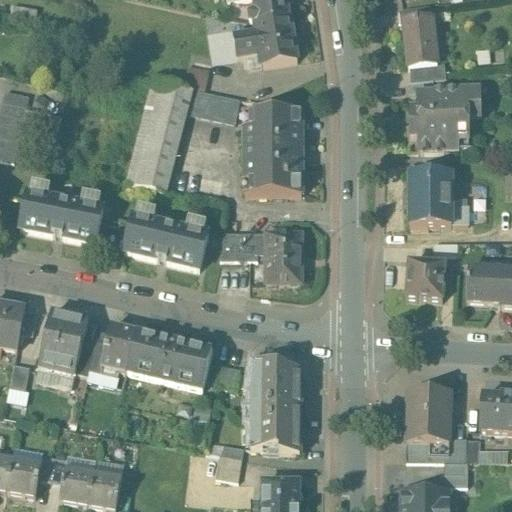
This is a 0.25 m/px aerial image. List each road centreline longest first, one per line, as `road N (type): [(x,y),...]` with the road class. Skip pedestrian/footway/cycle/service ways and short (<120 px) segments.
road 1 (residential): [(351,344),(0,269)]
road 2 (tertiary): [(351,344),(357,102),(343,0)]
road 3 (tertiary): [(355,511),(351,344)]
road 4 (residential): [(511,356),(351,344)]
